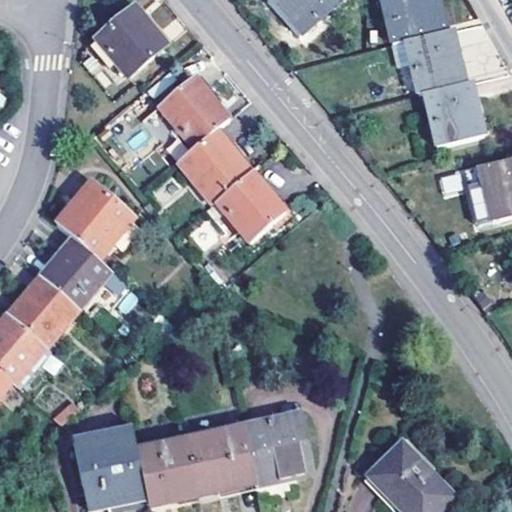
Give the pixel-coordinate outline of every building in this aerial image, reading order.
[(264,0),(293,37),(343,0),(264,0)] [(405,46),(446,37),(444,27),(437,0),(381,0),(393,50),(405,46)] [(166,47),(134,9),(97,40),(128,78),(166,47)] [(461,26),(461,46),(486,47),(486,27),(461,26)] [(446,37),(405,46),(418,99),(425,97),(464,88),(462,79),(453,35),(446,37)] [(222,128),(230,121),(195,79),(161,109),(195,150),(216,132),(222,128)] [(464,88),(425,97),(437,151),(483,141),(480,130),(471,87),(464,88)] [(216,132),(252,174),(257,170),(222,128),(216,132)] [(195,150),(179,164),(215,206),(252,174),(216,132),(195,150)] [(511,167),(481,173),(493,227),(511,223),(511,167)] [(215,206),(208,212),(216,221),(225,214),(251,244),(287,215),(252,174),(215,206)] [(57,226),(74,240),(100,262),(136,220),(93,184),(57,226)] [(458,235),(449,238),(451,248),(461,245),(458,235)] [(42,279),(81,311),(114,273),(100,262),(74,240),(42,279)] [(42,279),(10,318),(49,350),(81,311),(42,279)] [(0,374),(13,385),(17,388),(49,350),(10,318),(0,329),(0,374)] [(0,400),(13,385),(0,374),(0,400)] [(254,491),(292,483),(313,479),(301,421),(243,433),(252,481),(254,491)] [(221,487),(252,481),(243,433),(184,445),(195,499),(216,494),(214,488),(221,487)] [(135,455),(130,434),(97,441),(96,438),(74,443),(88,511),(144,501),(135,455)] [(184,445),(135,455),(144,501),(146,510),(173,504),(195,499),(184,445)] [(445,511),(453,505),(400,452),(367,485),(393,511),(445,511)] [(254,491),(252,481),(221,487),(214,488),(216,494),(217,502),(255,495),(254,491)] [(292,483),(254,491),(255,495),(256,498),(294,491),(292,483)] [(393,511),(367,485),(363,489),(386,511),(393,511)]
